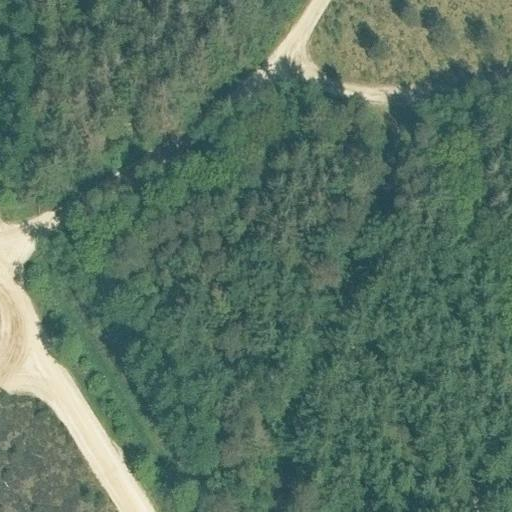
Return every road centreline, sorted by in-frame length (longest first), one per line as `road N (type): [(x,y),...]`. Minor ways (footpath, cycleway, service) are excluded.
road 1 (track): [(0,248),(73,213),(218,113),(278,62),(322,0)]
road 2 (track): [(134,511),(37,357),(0,276)]
road 3 (track): [(278,62),(360,97),(409,99),(511,83)]
